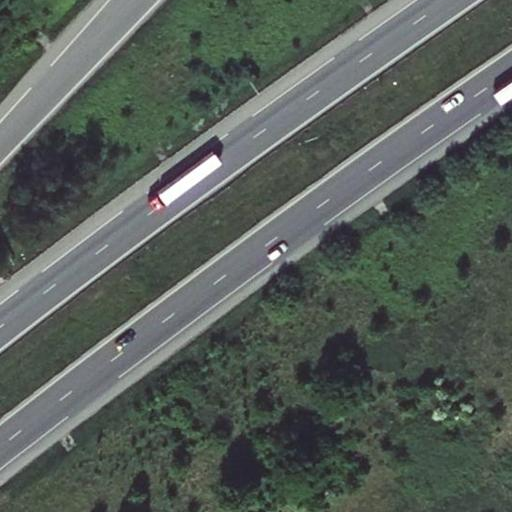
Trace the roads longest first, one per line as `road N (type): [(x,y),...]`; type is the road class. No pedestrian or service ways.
road 1 (motorway): [(0,446),(511,70)]
road 2 (motorway): [(446,0),(0,326)]
road 3 (motorway): [(131,0),(0,140)]
